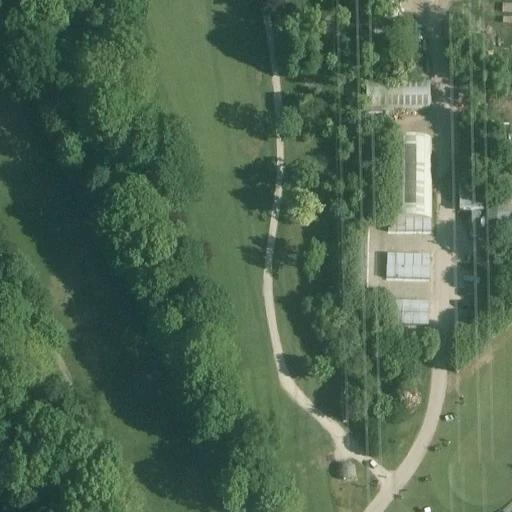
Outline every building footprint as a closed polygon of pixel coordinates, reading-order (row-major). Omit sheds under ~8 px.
[(389,81),(365,81),(365,110),(428,110),(428,81),(389,81)] [(364,112),(364,140),(388,140),(387,112),(364,112)] [(431,233),(430,140),(387,140),(387,233),(431,233)] [(458,211),(482,212),(482,194),(482,188),(459,188),(458,211)] [(468,238),(479,238),(480,215),(469,214),(468,238)] [(354,219),(353,303),(365,303),(366,219),(354,219)] [(386,256),(385,280),(428,281),(429,257),(386,256)] [(384,302),(383,326),(427,328),(428,304),(384,302)]
